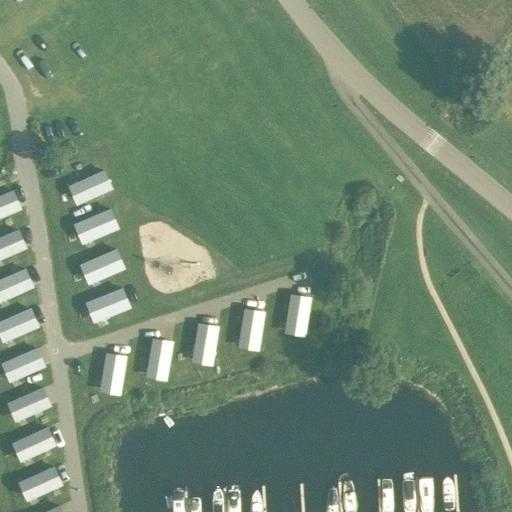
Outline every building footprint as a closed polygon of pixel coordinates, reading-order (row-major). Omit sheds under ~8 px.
[(81,204),(120,186),(110,166),(72,183),(81,204)] [(0,218),(28,206),(18,185),(0,193),(0,218)] [(25,224),(0,235),(0,260),(34,245),(25,224)] [(0,278),(0,299),(1,302),(40,284),(30,264),(0,278)] [(313,332),(315,292),(292,291),(290,331),(313,332)] [(0,325),(7,342),(46,325),(37,304),(0,320),(0,325)] [(11,382),(51,364),(42,344),(2,361),(11,382)] [(127,394),(134,353),(111,349),(105,390),(127,394)] [(19,421),(58,404),(48,383),(9,401),(19,421)] [(54,422),(16,441),(25,460),(63,442),(54,422)] [(32,499),(69,483),(61,462),(23,478),(32,499)] [(72,511),(68,501),(41,511),(72,511)]
